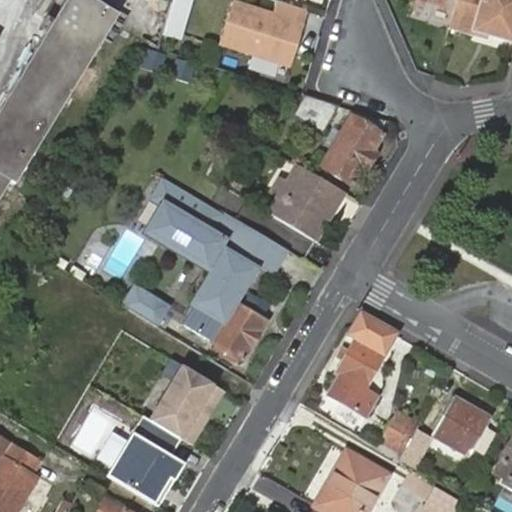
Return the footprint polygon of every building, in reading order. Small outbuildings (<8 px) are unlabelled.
[(13,186),(117,16),(90,0),(65,0),(0,107),(0,196),(8,183),(13,186)] [(189,0),(172,0),(165,27),(181,31),(189,0)] [(511,0),(455,0),(448,27),(472,35),(474,30),(489,34),(511,41),(511,39),(511,0)] [(302,26),(306,10),(305,10),(291,6),(276,1),(272,14),(233,2),(219,44),(251,54),(248,63),(286,76),(288,66),(283,64),(296,24),(302,26)] [(288,66),(302,26),(296,24),(283,64),(288,66)] [(474,30),(472,35),(487,39),(489,34),(474,30)] [(167,56),(146,49),(139,69),(161,76),(167,56)] [(197,65),(176,58),(169,78),(190,85),(197,65)] [(338,107),(305,97),(293,115),(311,126),(316,118),(327,125),(338,107)] [(378,132),(385,122),(353,112),(351,116),(378,132)] [(378,132),(351,116),(321,167),(352,185),(362,169),(365,170),(375,153),(372,152),(382,135),(378,132)] [(316,118),(311,126),(322,133),(327,125),(316,118)] [(297,155),(292,164),(297,166),(301,169),(304,169),(307,164),(303,162),(304,159),(297,155)] [(278,198),(267,215),(316,243),(333,215),(329,212),(342,191),(319,178),(304,169),(301,169),(297,166),(285,186),(280,183),(272,195),(278,198)] [(224,215),(162,179),(151,199),(164,206),(212,235),(224,215)] [(346,193),(342,191),(329,212),(333,215),(346,193)] [(213,270),(181,324),(243,361),(265,322),(233,303),(253,269),(218,248),(222,242),(212,235),(164,206),(149,231),(213,270)] [(134,285),(122,306),(156,326),(169,306),(134,285)] [(396,334),(360,313),(347,335),(354,339),(347,352),(342,360),(334,374),(339,377),(328,396),(365,417),(376,397),(363,390),(395,335),(396,334)] [(342,360),(347,352),(341,349),(336,357),(342,360)] [(225,394),(181,367),(148,422),(180,440),(193,448),(225,394)] [(470,453),(485,429),(490,419),(452,397),(431,435),(469,457),(470,453)] [(415,431),(419,424),(397,412),(376,448),(399,460),(415,431)] [(148,422),(141,418),(106,479),(154,507),(168,482),(174,486),(184,468),(169,459),(180,440),(148,422)] [(496,436),(485,429),(470,453),(482,460),(496,436)] [(429,439),(415,431),(399,460),(413,468),(429,439)] [(40,461),(11,443),(0,436),(0,511),(16,511),(38,477),(32,474),(40,461)] [(511,442),(494,473),(511,482),(511,442)] [(346,453),(315,506),(326,511),(364,511),(386,476),(346,453)] [(434,490),(426,505),(438,511),(451,511),(457,503),(434,490)]
